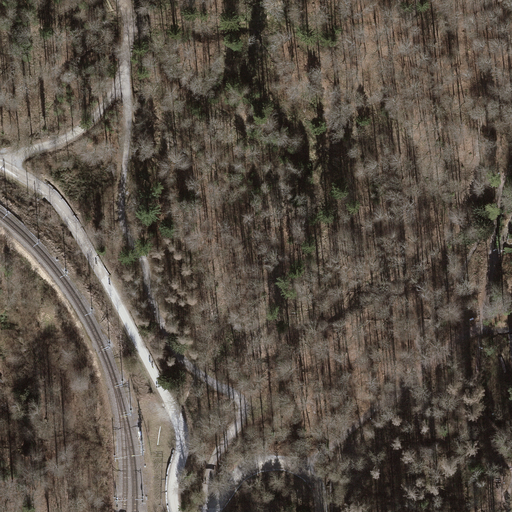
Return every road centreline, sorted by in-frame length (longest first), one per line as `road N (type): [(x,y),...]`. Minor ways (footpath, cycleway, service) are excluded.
road 1 (track): [(213,508),(213,464),(242,403),(173,347),(122,221),(130,119),(121,82)]
road 2 (track): [(4,165),(63,209),(170,403),(183,438),(177,511)]
road 3 (track): [(479,328),(500,186),(511,165)]
road 4 (track): [(121,82),(94,118),(4,165)]
